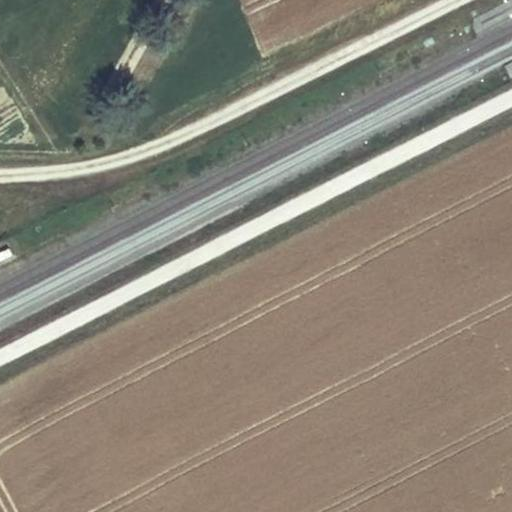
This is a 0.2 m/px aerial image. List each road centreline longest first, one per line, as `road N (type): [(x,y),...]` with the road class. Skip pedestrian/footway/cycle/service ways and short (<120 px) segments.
road 1 (unclassified): [(0,358),(511,95)]
road 2 (unclassified): [(452,0),(132,153),(0,173)]
